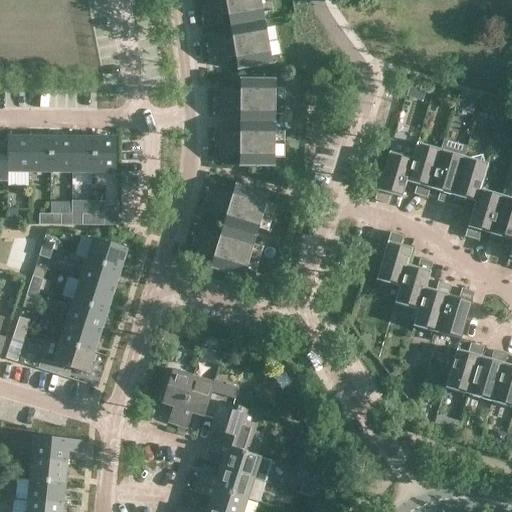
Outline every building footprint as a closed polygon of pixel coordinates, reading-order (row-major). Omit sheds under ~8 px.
[(264,22),(260,0),(224,0),(230,28),(264,22)] [(209,21),(222,19),(221,10),(208,12),(209,21)] [(264,22),(230,28),(237,71),(272,65),(267,35),(264,22)] [(225,38),(213,40),(214,49),(227,46),(225,38)] [(228,53),(215,55),(216,60),(217,64),(230,62),(228,53)] [(275,79),(240,79),(239,124),(274,124),(275,79)] [(426,89),(410,84),(406,97),(422,101),(426,89)] [(220,98),(233,98),(233,89),(221,89),(220,98)] [(468,97),(459,94),(455,107),(465,110),(468,97)] [(233,104),(220,104),(220,114),(233,114),(234,107),(233,104)] [(239,167),(274,167),(274,124),(239,124),(239,167)] [(220,141),(233,141),(233,132),(220,132),(220,141)] [(7,137),(7,145),(7,172),(28,172),(29,137),(7,137)] [(50,173),(50,137),(29,137),(28,172),(50,173)] [(72,137),(50,137),(50,173),(72,173),(72,137)] [(93,173),(94,137),(72,137),(72,173),(93,173)] [(116,137),(94,137),(93,173),(116,173),(116,137)] [(388,152),(387,152),(372,200),(385,204),(388,195),(399,198),(404,182),(411,159),(409,159),(413,146),(392,140),(388,152)] [(439,150),(428,190),(438,192),(435,201),(448,205),(462,157),(463,157),(467,147),(443,140),(440,150),(439,150)] [(411,159),(404,182),(414,186),(412,194),(425,198),(428,190),(439,150),(414,143),(413,146),(409,159),(411,159)] [(220,157),(233,157),(233,147),(220,147),(220,157)] [(463,200),(473,203),(478,188),(478,189),(484,169),(486,164),(462,157),(448,205),(461,209),(463,200)] [(268,194),(235,184),(222,227),(256,237),(268,194)] [(501,195),(478,189),(478,188),(473,203),(463,237),(476,241),(479,232),(489,235),(501,195)] [(211,197),(223,201),(226,192),(213,189),(211,197)] [(502,239),(511,242),(511,198),(501,195),(489,235),(486,244),(499,248),(502,239)] [(219,215),(221,207),(209,203),(206,211),(219,215)] [(49,225),(49,215),(39,215),(39,225),(49,225)] [(60,225),(60,215),(49,215),(49,225),(60,225)] [(82,215),(82,226),(93,226),(93,215),(82,215)] [(93,215),(93,226),(104,226),(104,215),(93,215)] [(6,221),(6,231),(17,231),(17,221),(6,221)] [(256,237),(222,227),(209,268),(243,279),(256,237)] [(211,242),(213,234),(201,230),(198,238),(211,242)] [(388,233),(374,280),(397,287),(399,287),(405,265),(410,249),(399,246),(401,236),(388,233)] [(45,235),(42,245),(52,249),(56,238),(45,235)] [(127,249),(93,238),(86,260),(120,271),(127,249)] [(52,249),(42,245),(38,256),(49,260),(52,249)] [(207,256),(209,249),(196,245),(194,253),(207,256)] [(399,287),(397,287),(392,304),(415,310),(416,311),(423,288),(430,263),(417,259),(414,268),(405,265),(399,287)] [(86,260),(79,280),(113,291),(120,271),(86,260)] [(42,279),(32,276),(28,287),(39,290),(42,279)] [(113,291),(79,280),(73,301),(107,312),(113,291)] [(416,311),(415,310),(411,326),(434,333),(446,295),(449,286),(435,282),(433,291),(423,288),(416,311)] [(28,287),(25,297),(36,301),(39,290),(28,287)] [(456,298),(446,295),(434,333),(459,340),(473,293),(459,289),(456,298)] [(100,332),(107,312),(73,301),(66,321),(100,332)] [(15,328),(26,331),(29,321),(19,317),(15,328)] [(100,332),(66,321),(60,342),(94,353),(100,332)] [(15,328),(12,338),(23,342),(26,331),(15,328)] [(172,345),(175,336),(165,333),(162,342),(172,345)] [(53,363),(41,359),(37,369),(68,379),(71,369),(87,374),(94,353),(60,342),(53,363)] [(455,349),(444,388),(468,396),(480,356),(482,348),(468,343),(466,352),(455,349)] [(489,359),(480,356),(468,396),(492,403),(503,363),(505,354),(492,350),(489,359)] [(511,365),(503,363),(492,403),(511,408),(511,365)] [(168,422),(177,425),(193,377),(172,370),(161,402),(173,406),(168,422)] [(192,412),(202,416),(213,383),(193,377),(177,425),(187,428),(192,412)] [(213,383),(202,416),(214,420),(211,429),(218,432),(249,442),(258,414),(233,406),(238,389),(213,381),(213,383)] [(301,394),(298,388),(292,392),(295,398),(301,394)] [(433,424),(441,427),(444,417),(436,415),(433,424)] [(479,437),(482,429),(474,427),(472,434),(479,437)] [(504,445),(506,435),(507,434),(496,431),(493,442),(504,445)] [(218,432),(215,442),(212,441),(208,452),(224,457),(220,468),(253,478),(260,457),(246,452),(249,442),(218,432)] [(33,436),(33,437),(31,458),(67,462),(68,452),(81,453),(83,441),(33,436)] [(64,483),(67,462),(31,458),(29,480),(64,483)] [(253,478),(220,468),(217,479),(201,474),(198,483),(246,499),(258,503),(264,482),(253,478)] [(302,482),(314,485),(317,475),(306,472),(303,479),(302,482)] [(322,484),(334,493),(343,481),(330,472),(322,484)] [(29,480),(17,479),(14,499),(27,500),(27,501),(62,504),(64,483),(29,480)] [(211,498),(207,509),(217,511),(242,511),(246,499),(198,483),(195,493),(211,498)] [(61,511),(62,504),(27,501),(25,511),(61,511)]
